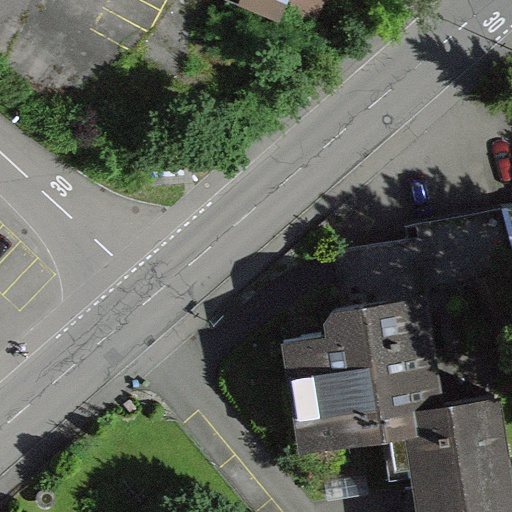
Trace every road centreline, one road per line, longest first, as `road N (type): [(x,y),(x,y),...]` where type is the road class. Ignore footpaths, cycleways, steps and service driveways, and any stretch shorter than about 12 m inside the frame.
road 1 (residential): [(161,301),(509,0)]
road 2 (residential): [(161,301),(0,151)]
road 3 (residential): [(0,443),(161,301)]
